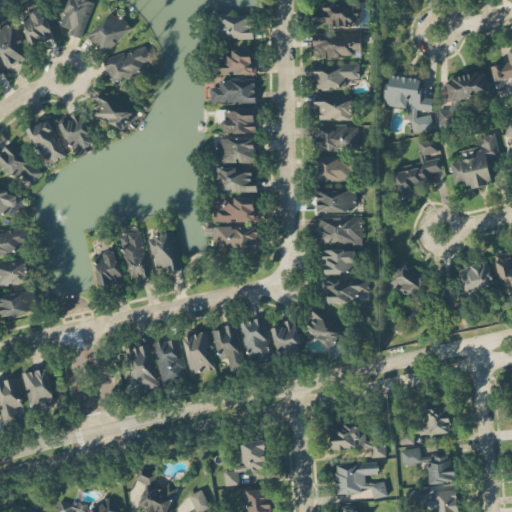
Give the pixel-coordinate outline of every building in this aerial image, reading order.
[(68,0),(60,23),(71,27),(69,32),(81,37),(94,1),(91,0),(68,0)] [(358,0),(324,1),(324,8),(313,9),(313,25),(359,24),(358,0)] [(30,43),(52,37),(42,6),(21,12),(30,43)] [(105,53),(131,26),(113,9),(87,36),(105,53)] [(253,23),(249,23),(249,12),(214,13),(214,38),(253,36),(253,23)] [(29,57),(14,21),(0,26),(0,52),(6,67),(29,57)] [(313,32),(313,56),(353,55),(352,48),(361,47),(361,31),(313,32)] [(103,59),(110,79),(153,64),(146,44),(103,59)] [(254,49),(223,50),(223,60),(214,61),(214,74),(255,73),(254,49)] [(509,61),(489,65),(492,79),(511,74),(511,51),(507,53),(509,61)] [(315,63),(315,87),(346,86),(345,77),(360,77),(360,62),(315,63)] [(489,93),(486,71),(446,77),(449,99),(489,93)] [(384,104),(406,107),(405,117),(410,118),(412,131),(433,128),(431,113),(417,115),(416,115),(417,108),(429,110),(431,109),(433,97),(421,95),(422,91),(420,76),(417,77),(388,73),(384,104)] [(256,102),(256,78),(219,78),(219,86),(211,86),(210,101),(256,102)] [(135,107),(101,89),(96,101),(100,103),(95,113),(124,128),(135,107)] [(353,93),(314,94),(314,107),(319,107),(320,118),(353,118),(353,93)] [(256,108),(223,107),(223,131),(255,131),(256,108)] [(453,123),(453,109),(439,109),(438,123),(453,123)] [(79,111),(59,120),(75,156),(96,147),(79,111)] [(27,127),(40,156),(49,151),(53,161),(66,155),(48,118),(27,127)] [(316,125),(316,148),(359,148),(358,124),(316,125)] [(499,158),(495,133),(479,136),(481,145),(461,148),(463,159),(450,162),(453,180),(467,178),(469,186),(492,182),(488,160),(499,158)] [(417,139),(420,161),(404,164),(404,166),(393,167),(397,196),(416,193),(415,184),(432,182),(430,171),(441,169),(439,154),(438,154),(435,136),(417,139)] [(256,161),(255,137),(216,137),(216,162),(256,161)] [(0,152),(0,163),(16,178),(22,172),(33,182),(43,171),(10,141),(0,152)] [(351,154),(316,155),(316,179),(352,178),(351,154)] [(257,190),(257,177),(251,178),(251,166),(219,167),(219,191),(257,190)] [(355,209),(355,185),(316,186),(317,210),(355,209)] [(19,193),(0,188),(0,211),(13,215),(19,193)] [(214,196),(214,219),(255,221),(256,198),(214,196)] [(317,216),(317,242),(362,241),(362,215),(317,216)] [(257,249),(256,224),(213,226),(214,250),(257,249)] [(0,229),(0,252),(28,249),(25,226),(0,229)] [(144,230),(122,233),(127,278),(149,276),(144,230)] [(155,268),(167,266),(168,270),(181,268),(174,231),(150,235),(155,268)] [(355,271),(354,248),(323,249),(324,272),(355,271)] [(116,249),(93,254),(101,286),(123,281),(116,249)] [(501,287),(511,285),(511,260),(510,250),(495,253),(501,287)] [(0,261),(0,285),(31,279),(26,256),(0,261)] [(492,289),(488,259),(470,262),(470,266),(456,268),(460,294),(492,289)] [(415,298),(428,277),(404,262),(390,283),(415,298)] [(328,279),(328,301),(368,300),(368,277),(352,277),(352,279),(328,279)] [(37,308),(32,284),(0,291),(0,313),(1,316),(37,308)] [(314,316),(306,326),(332,348),(347,329),(317,304),(310,313),(314,316)] [(271,360),(264,317),(242,320),(249,364),(271,360)] [(301,348),(294,318),(281,321),(281,324),(271,327),(278,354),(301,348)] [(243,367),(237,324),(214,327),(218,357),(228,356),(229,368),(243,367)] [(183,335),(193,373),(216,367),(206,330),(183,335)] [(186,378),(179,337),(155,341),(162,382),(186,378)] [(158,385),(150,343),(127,347),(135,390),(158,385)] [(54,404),(47,367),(23,372),(30,409),(54,404)] [(0,378),(0,408),(4,423),(19,419),(15,406),(23,404),(15,374),(0,378)] [(448,401),(428,402),(429,433),(450,432),(448,401)] [(332,447),(370,446),(371,456),(385,456),(385,439),(365,440),(365,421),(332,422),(332,447)] [(400,428),(400,443),(413,442),(413,427),(400,428)] [(225,485),(240,483),(239,471),(267,468),(264,439),(241,441),(242,451),(236,451),(238,467),(224,468),(225,485)] [(421,462),(418,446),(400,449),(402,464),(421,462)] [(430,483),(456,479),(453,453),(426,456),(430,483)] [(336,493),(362,492),(362,487),(372,487),(372,496),(386,495),(385,481),(365,482),(365,474),(379,473),(378,460),(334,463),(336,493)] [(157,511),(166,511),(178,486),(168,481),(164,490),(152,485),(157,472),(141,466),(135,479),(146,484),(138,504),(157,511)] [(270,511),(269,487),(247,488),(247,507),(240,507),(240,511),(270,511)] [(419,499),(417,487),(407,490),(409,501),(419,499)] [(208,511),(205,489),(191,491),(194,511),(208,511)] [(457,511),(457,489),(432,489),(432,496),(424,496),(424,505),(427,505),(427,511),(457,511)] [(59,498),(54,511),(79,511),(83,509),(82,511),(120,511),(121,511),(110,497),(102,495),(100,501),(91,507),(87,502),(79,500),(75,503),(59,498)]
